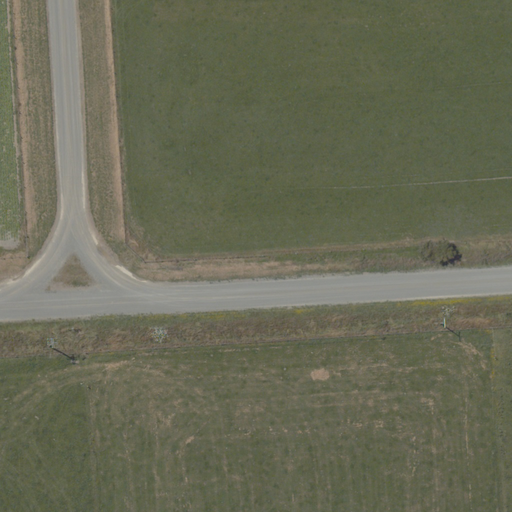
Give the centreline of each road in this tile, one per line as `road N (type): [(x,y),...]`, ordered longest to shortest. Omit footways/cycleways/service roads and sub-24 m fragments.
road 1 (unclassified): [(78,306),(511,280)]
road 2 (residential): [(60,0),(78,306)]
